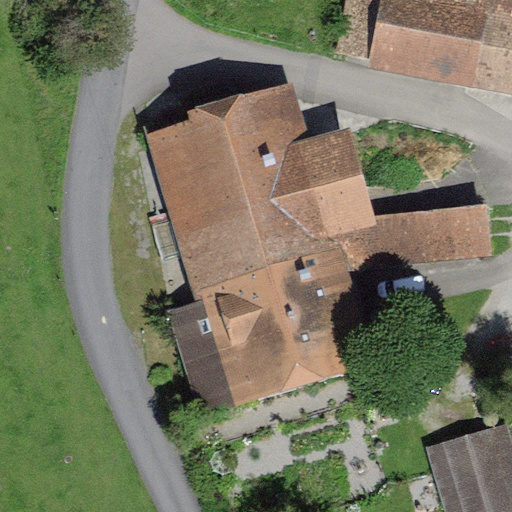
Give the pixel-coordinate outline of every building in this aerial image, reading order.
[(354,0),(345,51),(492,79),(503,20),(483,16),(399,0),(354,0)] [(503,20),(492,79),(511,83),(511,0),(486,0),(483,16),(503,20)] [(358,226),(370,224),(344,141),(308,152),(291,96),(154,136),(163,165),(181,160),(225,309),(180,322),(208,415),(235,407),(230,390),(343,356),(321,280),(364,261),(358,226)] [(358,226),(364,261),(487,251),(484,215),(370,224),(358,226)] [(511,511),(511,461),(504,435),(433,455),(449,511),(511,511)]
